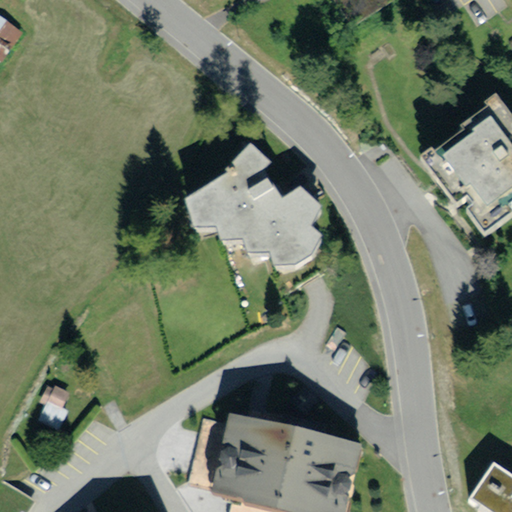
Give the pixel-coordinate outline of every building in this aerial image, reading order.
[(0,61),(21,31),(0,16),(0,61)] [(461,124),(463,129),(423,159),(490,248),(511,230),(511,125),(492,100),(461,124)] [(273,173),(255,155),(238,180),(192,208),(200,237),(221,235),(227,249),(248,249),(254,263),(278,264),(280,274),(298,276),(316,266),(327,245),(316,236),(327,218),(305,199),(286,207),(269,178),(273,173)] [(64,409),(71,393),(54,385),(52,388),(47,386),(40,401),(46,404),(39,420),(59,430),(68,410),(64,409)] [(349,511),(361,455),(238,428),(221,507),(231,509),(230,511),(349,511)] [(511,511),(511,479),(497,469),(470,510),(473,511),(511,511)] [(2,481),(0,483),(0,511),(21,511),(22,511),(26,511),(34,502),(2,481)]
